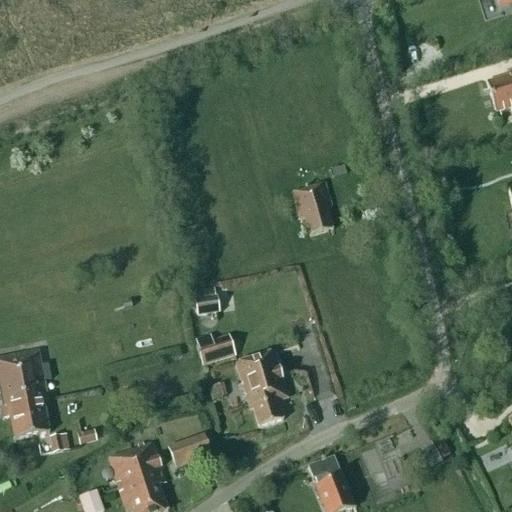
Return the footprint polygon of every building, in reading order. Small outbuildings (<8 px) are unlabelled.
[(511,0),(496,0),(500,9),(511,4),(511,0)] [(511,76),(486,85),(495,115),(511,110),(511,76)] [(343,168),(331,172),(334,181),(346,177),(343,168)] [(310,239),(333,233),(326,211),(331,210),(324,185),(292,195),(300,223),(305,222),(310,239)] [(217,299),(214,299),(212,291),(195,293),(196,301),(194,302),(197,319),(219,316),(217,299)] [(234,359),(227,339),(196,349),(202,369),(234,359)] [(0,401),(2,411),(0,411),(2,422),(11,421),(13,432),(11,432),(13,443),(49,436),(43,404),(48,403),(45,384),(51,383),(48,367),(42,368),(39,352),(0,359),(0,401)] [(276,403),(287,400),(273,354),(235,365),(241,385),(244,384),(245,388),(242,389),(245,397),(248,396),(250,403),(247,404),(249,411),(252,411),(258,430),(282,422),(276,403)] [(96,445),(94,433),(77,437),(79,449),(96,445)] [(411,433),(394,436),(397,454),(414,451),(411,433)] [(69,453),(66,437),(50,440),(53,456),(69,453)] [(167,450),(175,470),(210,457),(203,437),(167,450)] [(166,511),(159,489),(165,487),(152,445),(143,448),(142,445),(137,447),(138,450),(108,459),(124,511),(166,511)] [(442,465),(431,445),(418,451),(430,472),(442,465)] [(333,460),(307,469),(323,511),(351,511),(353,511),(333,460)] [(95,494),(79,500),(83,511),(99,506),(95,494)]
